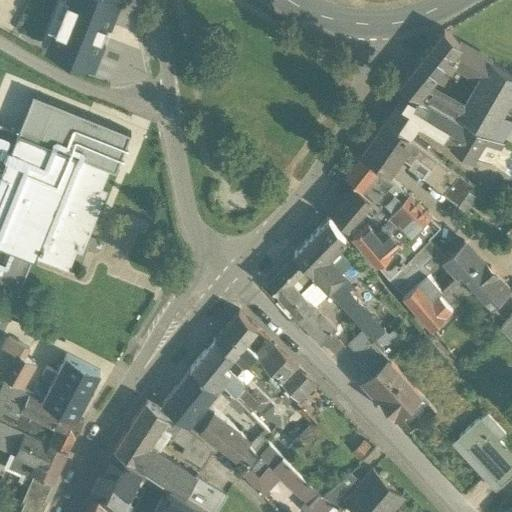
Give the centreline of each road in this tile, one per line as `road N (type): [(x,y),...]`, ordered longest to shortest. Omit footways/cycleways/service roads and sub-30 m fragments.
road 1 (residential): [(448,511),(277,329),(219,281)]
road 2 (tertiary): [(219,281),(302,199),(363,96),(373,34)]
road 3 (tertiary): [(151,0),(191,232),(219,281)]
road 4 (tertiary): [(219,281),(111,425),(67,511)]
